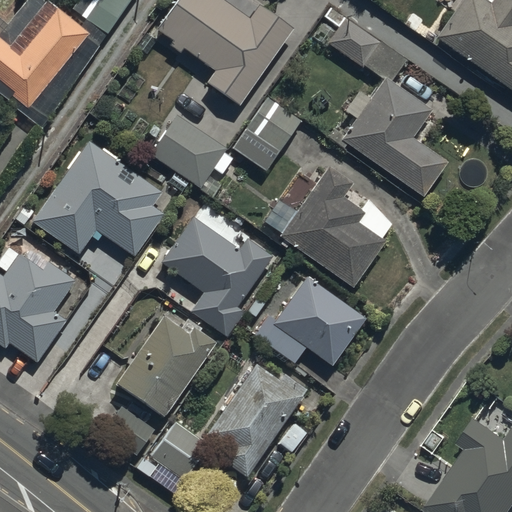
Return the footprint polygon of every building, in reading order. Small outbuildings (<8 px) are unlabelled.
[(0,25),(0,96),(10,105),(6,110),(11,114),(14,110),(38,128),(134,0),(76,0),(66,13),(77,21),(75,23),(44,0),(25,0),(4,28),(0,25)] [(248,24),(213,0),(179,0),(154,36),(213,78),(205,88),(237,111),(293,33),(259,9),(248,24)] [(473,0),(463,0),(433,43),(511,99),(511,97),(511,11),(496,0),(494,0),(487,10),(473,0)] [(326,46),(388,88),(405,64),(342,22),(326,46)] [(388,88),(382,84),(368,105),(356,96),(341,118),(352,126),(338,147),(421,204),(446,167),(411,143),(430,116),(388,88)] [(299,125),(263,103),(232,153),(268,175),(299,125)] [(172,120),(147,158),(200,193),(212,174),(219,178),(229,163),(222,158),(225,154),(172,120)] [(100,155),(87,146),(29,227),(76,260),(90,240),(96,245),(100,239),(132,261),(162,218),(151,210),(160,197),(116,166),(121,158),(106,147),(100,155)] [(386,245),(397,230),(345,191),(346,190),(326,175),(277,243),(353,298),(390,248),(386,245)] [(237,256),(189,222),(158,266),(202,298),(188,317),(223,342),(242,316),(235,311),(270,262),(246,244),(237,256)] [(72,285),(46,267),(40,274),(5,250),(0,257),(0,273),(3,276),(0,280),(0,351),(2,353),(7,346),(36,366),(65,326),(51,316),(72,285)] [(362,324),(304,283),(274,326),(265,319),(249,341),(291,370),(304,351),(330,370),(362,324)] [(178,333),(160,321),(111,393),(125,403),(101,438),(135,461),(153,434),(156,437),(164,426),(162,425),(214,348),(198,337),(200,334),(184,324),(178,333)] [(276,387),(253,370),(204,443),(226,458),(219,467),(244,484),(305,395),(281,380),(276,387)] [(511,433),(504,445),(474,424),(457,447),(466,453),(423,511),(510,511),(511,510),(511,433)] [(207,450),(172,426),(148,461),(183,485),(207,450)]
